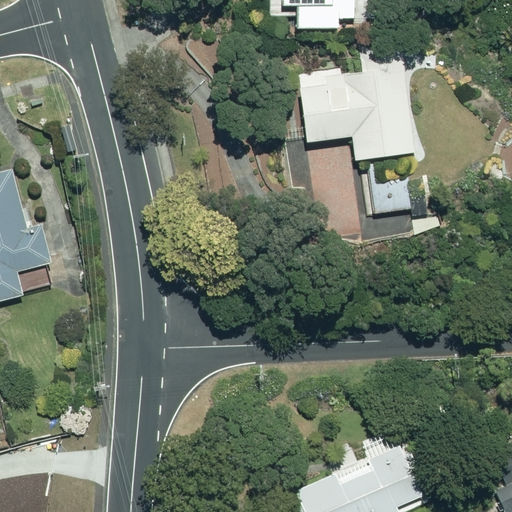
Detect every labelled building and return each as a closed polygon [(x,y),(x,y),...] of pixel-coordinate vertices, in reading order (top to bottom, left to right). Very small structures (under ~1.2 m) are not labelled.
[(270,0),(270,20),(297,20),(297,34),(341,33),(341,22),(397,22),(396,0),(270,0)] [(353,140),(357,165),(417,157),(405,60),(362,65),(363,76),(324,80),(325,88),(300,92),(308,147),(353,140)] [(64,136),(69,154),(78,152),(74,134),(64,136)] [(0,175),(0,305),(25,299),(19,275),(52,266),(42,227),(27,231),(13,172),(0,175)] [(417,198),(415,178),(375,182),(379,215),(413,211),(414,218),(440,216),(438,196),(417,198)] [(391,511),(427,496),(403,440),(365,455),(370,466),(335,481),(330,470),(291,488),(299,505),(290,508),(291,511),(391,511)] [(511,511),(511,492),(497,499),(503,511),(511,511)]
